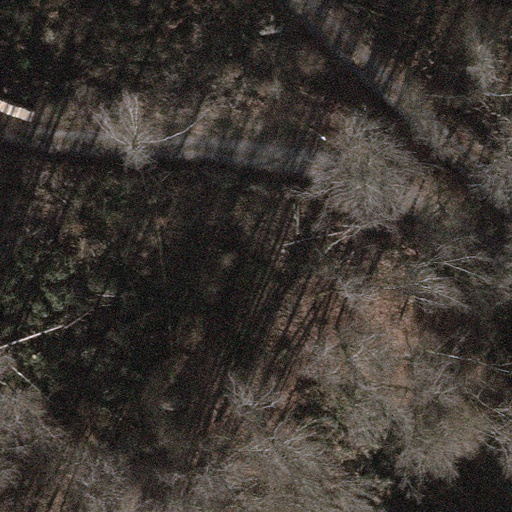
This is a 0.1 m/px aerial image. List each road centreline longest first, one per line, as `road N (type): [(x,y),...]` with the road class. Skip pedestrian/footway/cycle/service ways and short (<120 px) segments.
road 1 (track): [(511,255),(295,167),(97,143),(0,121)]
road 2 (track): [(511,212),(295,0)]
